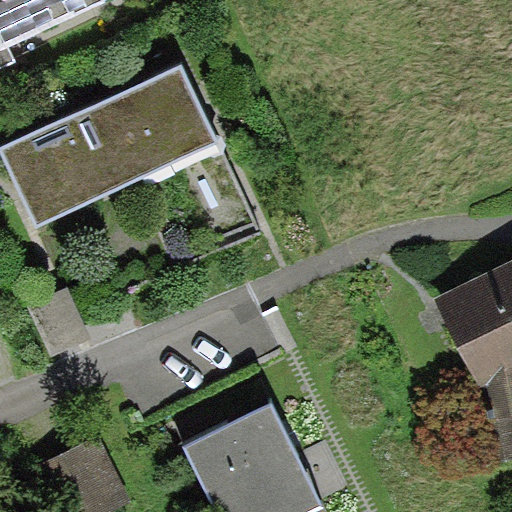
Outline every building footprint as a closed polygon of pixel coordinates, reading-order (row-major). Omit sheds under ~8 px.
[(85,0),(0,0),(0,64),(16,57),(7,36),(85,0)] [(511,118),(511,17),(351,85),(387,171),(511,118)] [(180,57),(1,141),(38,221),(173,158),(180,173),(225,152),(180,57)] [(511,250),(437,285),(484,379),(489,402),(476,405),(488,459),(511,454),(511,250)] [(93,332),(68,279),(27,299),(51,351),(93,332)] [(273,388),(183,433),(222,511),(284,511),(325,492),(273,388)] [(68,511),(98,511),(133,495),(101,430),(42,459),(68,511)]
